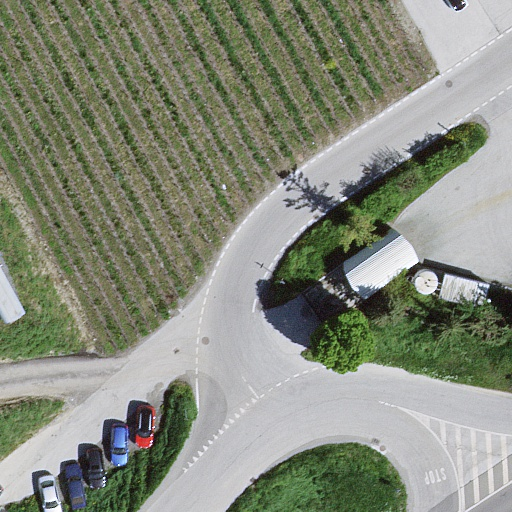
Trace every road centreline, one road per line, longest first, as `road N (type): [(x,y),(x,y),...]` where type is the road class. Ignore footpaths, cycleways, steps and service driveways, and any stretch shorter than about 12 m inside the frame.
road 1 (residential): [(511,57),(335,171),(248,265),(236,324),(245,378),(274,423)]
road 2 (tertiary): [(511,417),(393,390),(351,389),(274,423)]
road 3 (tertiary): [(274,423),(371,423),(403,439),(423,462),(433,511)]
road 4 (tertiary): [(180,511),(274,423)]
